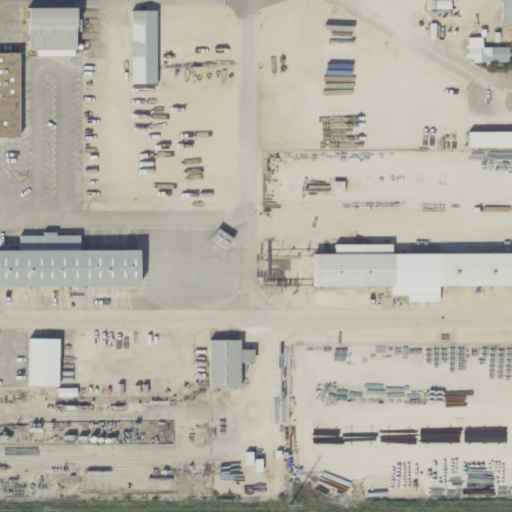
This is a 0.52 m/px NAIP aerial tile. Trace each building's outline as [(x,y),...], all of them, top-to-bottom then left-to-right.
[(433,0),(433,9),(426,9),(425,0),(433,0)] [(448,0),(449,8),(434,9),(434,0),(448,0)] [(511,46),(511,23),(501,23),(500,0),(511,0),(511,46)] [(73,9),(73,20),(83,20),(83,32),(75,32),(75,57),(39,57),(39,51),(28,51),(28,27),(26,27),(26,8),(73,8),(73,9)] [(132,84),(132,11),(157,11),(156,84),(132,84)] [(509,55),(506,55),(507,61),(487,62),(487,64),(484,64),(484,62),(471,62),(471,58),(467,58),(466,47),(465,47),(464,45),(466,45),(466,37),(480,37),(481,47),(506,47),(506,53),(509,53),(509,55)] [(0,54),(18,54),(18,138),(0,138),(0,54)] [(511,148),(468,149),(468,133),(511,132),(511,148)] [(343,182),(343,194),(331,194),(331,182),(343,182)] [(217,229),(232,240),(225,250),(209,240),(217,229)] [(46,233),(58,233),(58,236),(81,236),(82,252),(138,251),(138,288),(87,288),(87,293),(78,293),(78,288),(0,288),(0,252),(22,252),(22,236),(46,236),(46,233)] [(509,263),(509,287),(438,287),(438,303),(407,303),(407,296),(390,296),(390,287),(309,287),(309,255),(333,255),(333,245),(390,245),(390,255),(509,255),(509,263)] [(58,387),(28,387),(29,339),(59,340),(58,387)] [(209,389),(209,341),(239,341),(239,350),(254,350),(254,363),(240,363),(240,389),(209,389)] [(58,398),(58,389),(77,389),(77,397),(58,398)] [(195,391),(208,391),(208,398),(195,399),(195,391)]
